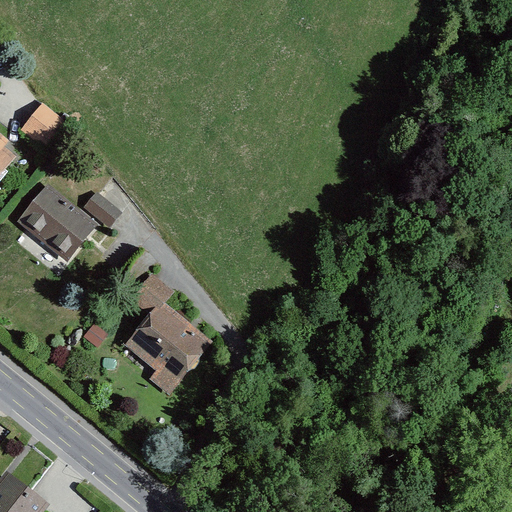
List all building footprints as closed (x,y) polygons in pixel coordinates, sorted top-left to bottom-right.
[(45,104),(26,130),(49,147),(71,123),(45,104)] [(13,147),(0,135),(0,185),(19,162),(8,153),(13,147)] [(51,190),(20,227),(69,268),(100,231),(51,190)] [(98,193),(85,206),(113,229),(124,215),(98,193)] [(164,307),(128,349),(177,391),(213,349),(164,307)] [(48,511),(50,509),(10,477),(0,488),(0,511),(48,511)]
